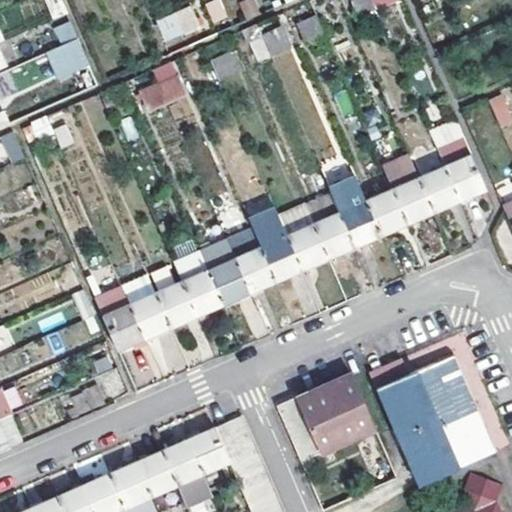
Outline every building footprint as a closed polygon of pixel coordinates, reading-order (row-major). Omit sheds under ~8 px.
[(66,13),(59,0),(43,0),(52,19),(66,13)] [(213,24),(228,18),(220,0),(212,0),(204,3),(213,24)] [(246,0),(237,4),(245,21),(258,15),(251,0),(246,0)] [(375,8),(371,0),(355,0),(362,13),(375,8)] [(191,6),(175,13),(182,31),(199,24),(191,6)] [(324,36),(315,15),(297,23),(306,44),(324,36)] [(63,46),(77,40),(70,24),(53,31),(60,48),(63,46)] [(255,61),(270,55),(262,36),(256,24),(242,31),(255,61)] [(262,36),(270,55),(287,47),(280,29),(262,36)] [(69,59),(63,46),(60,48),(45,54),(50,67),(69,59)] [(229,52),(210,61),(217,77),(236,68),(229,52)] [(157,84),(165,102),(179,95),(172,77),(157,84)] [(493,110),(501,127),(511,122),(511,117),(507,104),(493,110)] [(0,128),(9,125),(3,112),(0,113),(0,128)] [(47,116),(29,121),(34,137),(52,132),(47,116)] [(67,124),(52,130),(60,147),(74,141),(67,124)] [(457,125),(431,137),(436,149),(462,137),(457,125)] [(0,137),(0,138),(3,145),(11,164),(24,158),(13,132),(0,137)] [(444,166),(459,201),(485,189),(462,137),(436,149),(444,166)] [(391,190),(406,224),(432,212),(418,178),(410,160),(383,172),(391,190)] [(26,174),(20,163),(11,168),(15,179),(26,174)] [(418,178),(432,212),(459,201),(444,166),(418,178)] [(339,212),(354,246),(380,235),(365,201),(355,177),(328,189),(331,194),(339,212)] [(365,201),(380,235),(406,224),(391,190),(365,201)] [(304,205),(313,224),(339,212),(331,194),(304,205)] [(278,216),(301,269),(328,257),(313,224),(304,205),(278,216)] [(313,224),(328,257),(354,246),(339,212),(313,224)] [(261,248),(275,281),(301,269),(278,216),(252,227),(261,248)] [(252,227),(225,239),(234,259),(261,248),(252,227)] [(259,288),(275,281),(261,248),(234,259),(249,292),(259,288)] [(173,262),(182,282),(194,277),(200,274),(191,254),(173,262)] [(223,303),(249,292),(234,259),(208,271),(223,303)] [(182,282),(197,315),(223,303),(208,271),(200,274),(194,277),(182,282)] [(130,305),(144,338),(170,326),(156,293),(148,274),(121,286),(130,305)] [(156,293),(170,326),(197,315),(182,282),(156,293)] [(82,289),(70,295),(82,320),(93,315),(82,289)] [(130,305),(104,317),(118,349),(144,338),(130,305)] [(4,325),(0,326),(0,348),(12,343),(4,325)] [(404,377),(376,389),(417,487),(495,453),(453,356),(404,377)] [(370,375),(376,389),(404,377),(399,362),(370,375)] [(353,373),(296,398),(320,453),(377,429),(353,373)] [(74,416),(107,402),(99,384),(66,397),(74,416)] [(10,414),(0,418),(0,426),(8,446),(22,440),(10,414)] [(227,422),(238,447),(251,443),(239,417),(227,422)] [(227,422),(215,427),(226,452),(238,447),(227,422)] [(0,426),(0,449),(8,446),(0,426)] [(215,427),(189,438),(203,471),(229,460),(226,452),(215,427)] [(163,449),(177,482),(187,505),(213,494),(203,471),(189,438),(163,449)] [(229,460),(232,466),(256,455),(251,443),(238,447),(226,452),(229,460)] [(163,449),(137,461),(151,493),(177,482),(163,449)] [(256,455),(232,466),(237,478),(262,468),(256,455)] [(109,473),(124,506),(151,493),(137,461),(109,473)] [(262,468),(237,478),(243,491),(267,481),(262,468)] [(500,511),(496,502),(502,483),(470,471),(457,511),(456,511),(500,511)] [(109,473),(83,484),(95,511),(126,511),(124,506),(109,473)] [(267,481),(243,491),(248,503),(273,493),(267,481)] [(58,495),(65,511),(95,511),(83,484),(58,495)] [(273,493),(248,503),(252,511),(263,511),(279,506),(273,493)] [(65,511),(58,495),(32,507),(33,511),(65,511)]
